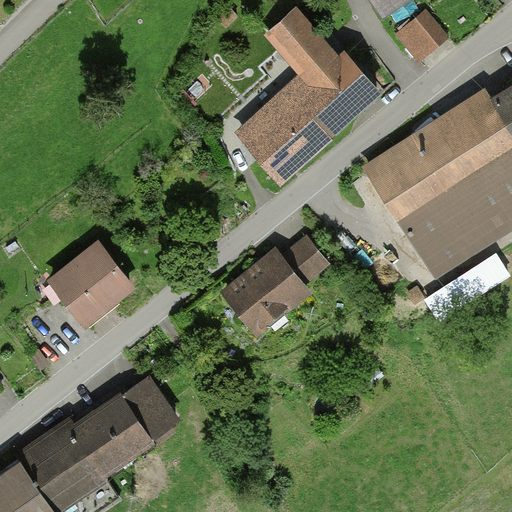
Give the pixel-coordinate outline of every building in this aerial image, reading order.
[(374,0),(385,16),(407,0),(374,0)] [(239,131),(285,181),(384,89),(348,50),(341,56),(298,9),(272,34),(305,70),(239,131)] [(429,11),(399,35),(419,61),(450,37),(429,11)] [(488,90),(369,166),(441,277),(511,231),(511,87),(493,99),(488,90)] [(259,338),(338,270),(302,229),(223,297),(259,338)] [(100,244),(54,280),(86,319),(131,283),(100,244)] [(41,444),(0,472),(0,511),(106,511),(125,499),(105,471),(179,420),(148,376),(74,428),(68,420),(49,433),(55,442),(45,449),(41,444)]
